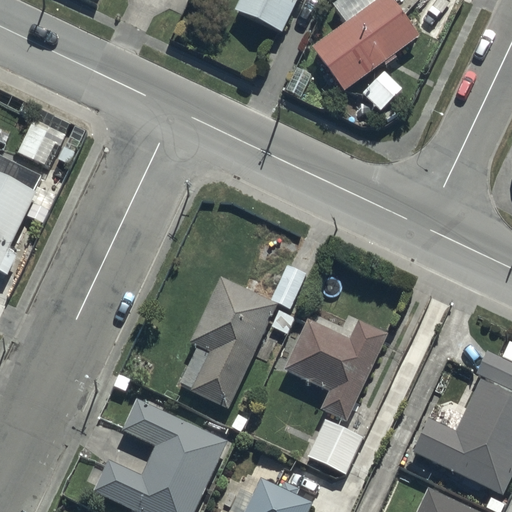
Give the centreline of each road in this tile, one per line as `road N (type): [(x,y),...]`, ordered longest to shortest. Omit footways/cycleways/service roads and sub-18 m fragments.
road 1 (residential): [(175,109),(0,480)]
road 2 (residential): [(175,109),(425,228)]
road 3 (residential): [(425,228),(511,36)]
road 4 (residential): [(0,26),(175,109)]
